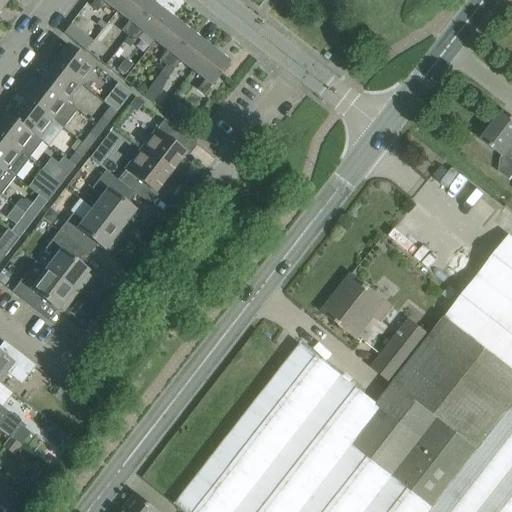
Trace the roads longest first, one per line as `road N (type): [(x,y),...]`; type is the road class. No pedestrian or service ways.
road 1 (secondary): [(87,511),(385,129)]
road 2 (residential): [(0,327),(46,358),(65,362),(81,352),(302,67)]
road 3 (secondary): [(385,129),(487,0)]
